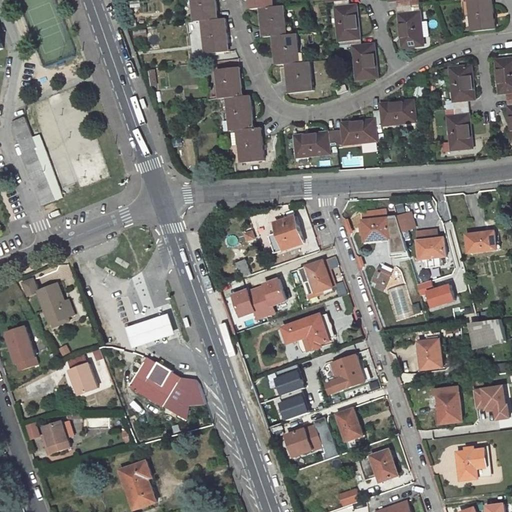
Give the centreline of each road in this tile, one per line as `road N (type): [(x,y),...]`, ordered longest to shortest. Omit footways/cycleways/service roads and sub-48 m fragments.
road 1 (residential): [(440,511),(324,183)]
road 2 (primary): [(161,199),(269,511)]
road 3 (residential): [(0,11),(18,49),(1,126),(48,247)]
road 4 (residential): [(233,0),(276,108),(319,115),(399,72)]
road 5 (primary): [(161,199),(91,0)]
road 6 (residential): [(324,183),(511,168)]
road 7 (residential): [(161,199),(324,183)]
road 8 (residential): [(0,393),(40,511)]
road 9 (unclassified): [(161,199),(48,247)]
